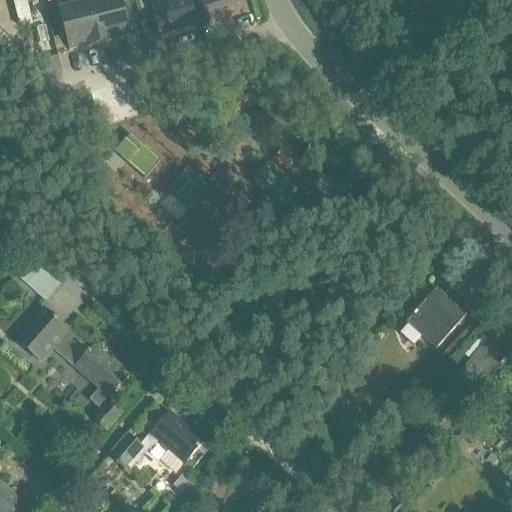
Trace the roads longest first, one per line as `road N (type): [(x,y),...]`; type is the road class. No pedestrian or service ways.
road 1 (residential): [(9,218),(342,511)]
road 2 (residential): [(284,19),(330,72),(511,235)]
road 3 (unclassified): [(77,86),(284,19)]
